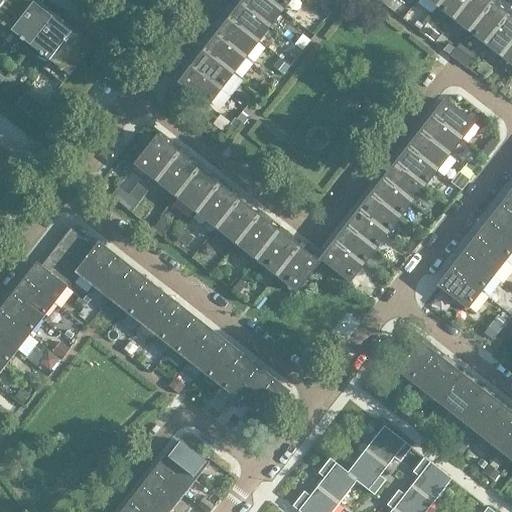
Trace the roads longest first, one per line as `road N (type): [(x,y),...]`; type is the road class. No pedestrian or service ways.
road 1 (residential): [(511,118),(443,66),(314,237),(135,94)]
road 2 (residential): [(319,395),(62,186)]
road 3 (residential): [(261,467),(186,408),(103,511)]
road 4 (residential): [(396,298),(511,150)]
road 5 (residential): [(511,389),(396,298)]
road 6 (residential): [(319,395),(396,298)]
